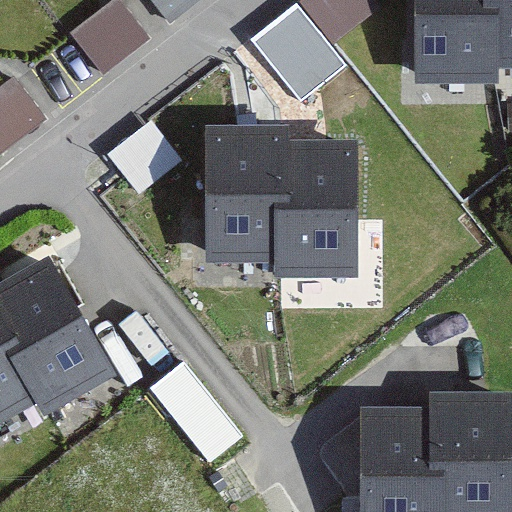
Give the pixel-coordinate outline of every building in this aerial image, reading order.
[(129,0),(107,0),(72,24),(103,69),(153,34),(129,0)] [(160,0),(172,14),(188,0),(160,0)] [(297,97),(349,59),(333,37),(378,5),(373,0),(291,0),(249,30),(297,97)] [(511,0),(422,0),(422,92),(502,93),(502,80),(511,80),(511,0)] [(0,146),(0,147),(47,113),(17,72),(0,83),(0,146)] [(112,148),(142,186),(183,155),(153,117),(112,148)] [(275,287),(360,286),(359,151),(290,152),(290,131),(203,132),(205,273),(275,272),(275,287)] [(43,431),(119,392),(57,272),(0,301),(0,435),(36,417),(43,431)] [(186,354),(152,380),(210,457),(244,431),(186,354)] [(431,422),(363,422),(362,511),(510,511),(511,407),(431,407),(431,422)]
